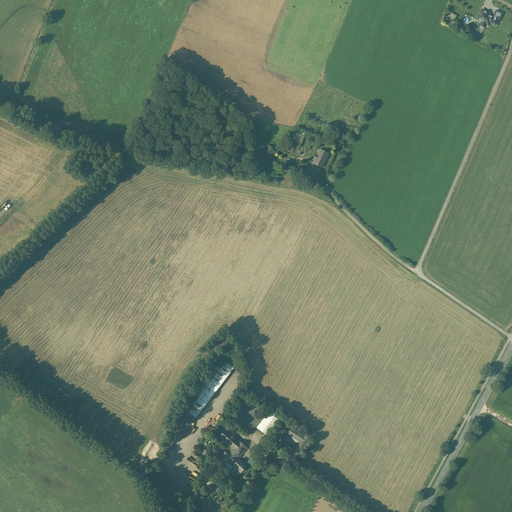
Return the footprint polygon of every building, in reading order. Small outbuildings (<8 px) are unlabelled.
[(497,34),(482,24),(478,29),(477,32),(476,32),(492,42),(497,34)] [(303,137),(293,132),(290,138),(296,141),(295,142),(299,144),(303,137)] [(289,146),(286,145),(282,153),(286,155),(288,151),(291,153),(294,146),(289,144),(289,146)] [(268,146),(261,153),(262,154),(260,157),(259,155),(255,160),(254,160),(260,166),(266,158),(268,159),(275,151),(268,146)] [(320,150),(317,155),(316,154),(314,158),(316,159),(313,163),(322,167),(328,154),(320,150)] [(272,165),(277,169),(281,163),(277,159),(272,165)] [(217,360),(183,405),(195,414),(229,369),(217,360)] [(271,412),(259,427),(268,435),(280,419),(271,412)] [(197,414),(188,429),(194,432),(203,418),(197,414)] [(304,436),(303,436),(291,428),(287,434),(293,437),(294,436),(301,441),(295,449),(296,449),(295,449),(293,448),(291,452),(293,453),(292,454),(297,457),(301,452),(310,439),(304,436)] [(229,434),(223,440),(232,447),(237,441),(234,438),(235,437),(233,435),(232,436),(229,434)] [(232,447),(228,452),(227,451),(223,455),(234,465),(236,467),(233,471),(234,472),(237,474),(240,471),(241,472),(246,467),(238,459),(247,449),(240,443),(237,441),(232,447)] [(194,449),(188,462),(193,464),(199,451),(194,449)]
